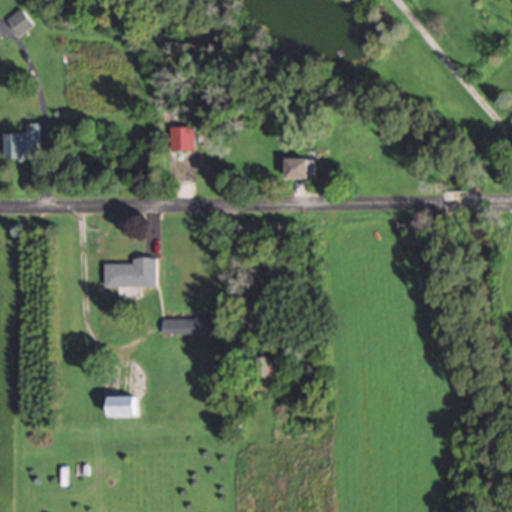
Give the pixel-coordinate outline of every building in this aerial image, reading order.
[(21,34),(36,24),(24,7),(9,18),(21,34)] [(41,157),(41,122),(28,122),(28,132),(9,132),(9,157),(41,157)] [(313,157),(289,157),(289,177),(313,177),(313,157)] [(134,261),(106,261),(106,284),(158,284),(158,255),(134,255),(134,261)] [(258,354),(258,375),(271,375),(271,354),(258,354)] [(140,393),(110,393),(110,413),(140,413),(140,393)]
